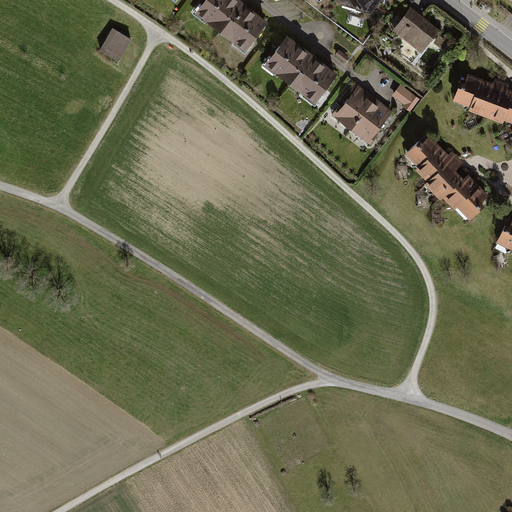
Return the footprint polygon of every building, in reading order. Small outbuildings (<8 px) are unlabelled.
[(238,1),(236,0),(206,0),(202,5),(200,4),(198,6),(210,16),(208,18),(210,20),(210,21),(233,39),(234,38),(236,40),(238,37),(251,47),(253,44),(250,42),(254,37),(256,37),(259,33),(259,31),(265,22),(245,6),(239,1),(238,1)] [(339,0),(349,13),(366,18),(379,0),(339,0)] [(210,16),(198,6),(193,13),(205,22),(208,18),(210,16)] [(438,29),(410,8),(395,29),(395,30),(396,29),(422,48),(421,49),(422,50),(438,29)] [(118,60),(131,38),(113,28),(101,50),(118,60)] [(238,37),(236,40),(233,44),(245,53),(251,47),(238,37)] [(308,53),(287,37),(280,46),(279,46),(276,50),(276,52),(272,57),(269,55),(267,58),(279,68),(277,70),(280,72),(279,73),(302,91),(303,90),(306,92),(308,89),(320,99),(322,96),(320,94),(324,89),(325,89),(328,85),(328,83),(335,74),(314,58),(315,58),(308,53)] [(279,68),(267,58),(261,66),(274,75),(274,74),(277,70),(279,68)] [(461,83),(455,97),(472,104),(471,107),(503,119),(504,116),(511,119),(511,91),(506,89),(501,87),(503,83),(495,80),(493,84),(468,75),(465,84),(461,83)] [(419,100),(401,86),(395,94),(406,103),(405,105),(411,110),(419,100)] [(365,91),(359,87),(343,108),(339,105),(337,108),(344,114),(342,117),(352,125),(360,114),(362,115),(365,111),(359,106),(366,97),(362,94),(365,91)] [(308,89),(306,92),(302,97),(314,106),(315,105),(320,99),(308,89)] [(382,109),(366,97),(359,106),(365,111),(362,115),(360,114),(352,125),(365,135),(367,132),(375,138),(378,134),(374,132),(390,111),(385,106),(382,109)] [(458,203),(471,216),(482,205),(479,202),(486,195),(467,175),(461,181),(452,172),(442,162),(448,156),(448,155),(429,137),(422,144),(419,141),(408,151),(420,164),(418,167),(430,179),(427,181),(442,196),(444,194),(456,206),(458,203)] [(451,152),(448,155),(448,156),(442,162),(452,172),(462,163),(451,152)] [(506,225),(499,239),(511,245),(511,222),(510,227),(506,225)]
